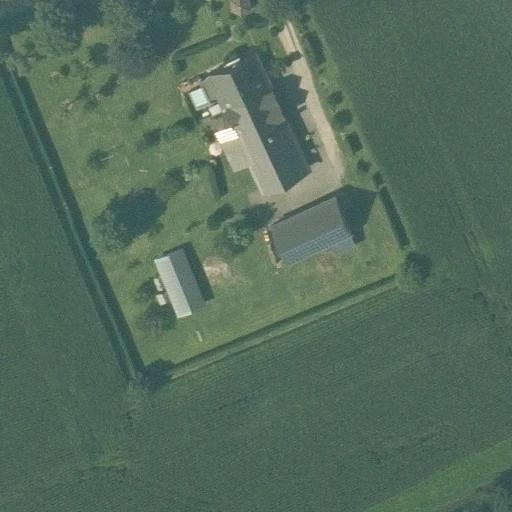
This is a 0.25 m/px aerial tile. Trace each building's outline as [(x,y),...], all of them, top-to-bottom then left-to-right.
[(232,0),(229,6),(246,14),(252,0),(232,0)] [(208,72),(227,113),(276,92),(255,49),(208,72)] [(310,165),(276,92),(227,113),(242,144),(230,150),(237,164),(249,158),(263,188),(310,165)] [(289,260),(355,229),(338,194),(273,225),(289,260)] [(181,250),(158,260),(180,314),(204,304),(181,250)]
